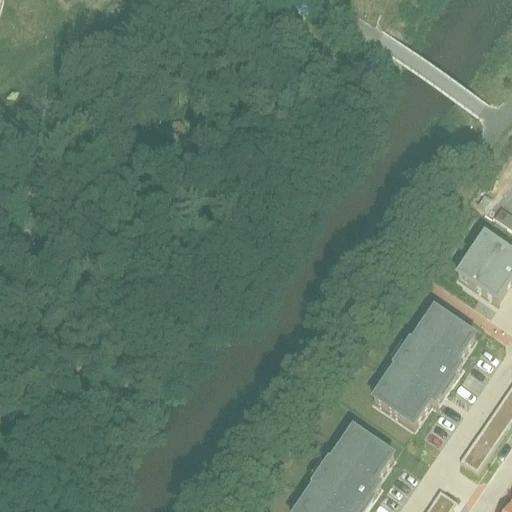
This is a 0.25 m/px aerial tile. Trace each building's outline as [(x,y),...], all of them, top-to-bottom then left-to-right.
[(511,256),(484,238),(457,279),(500,307),(511,288),(511,256)] [(435,312),(373,406),(415,434),(432,409),(438,413),(466,371),(461,367),(478,341),(435,312)] [(352,430),(297,511),(367,511),(383,489),(378,485),(395,459),(352,430)] [(452,511),(456,506),(437,494),(425,511),(452,511)] [(511,511),(511,504),(508,502),(501,511),(511,511)]
